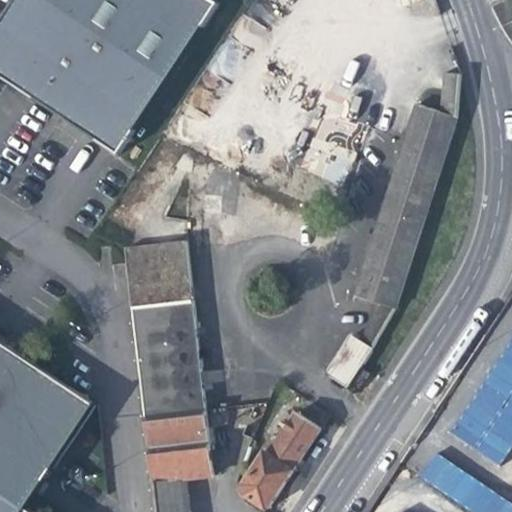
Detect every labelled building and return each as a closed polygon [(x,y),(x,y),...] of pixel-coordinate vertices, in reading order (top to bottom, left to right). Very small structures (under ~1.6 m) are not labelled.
[(222,3),(218,0),(15,0),(0,23),(0,75),(22,89),(102,141),(122,154),(222,3)] [(440,112),(456,116),(458,97),(442,95),(440,112)] [(356,296),(382,304),(395,307),(456,116),(440,112),(418,105),(406,142),(375,236),(356,296)] [(300,167),(341,186),(357,152),(316,133),(300,167)] [(213,476),(205,412),(205,407),(185,242),(127,249),(126,251),(145,414),(156,511),(188,511),(185,479),(213,476)] [(382,304),(360,342),(372,350),(395,307),(382,304)] [(0,511),(48,511),(29,500),(95,395),(0,331),(0,511)] [(347,389),(372,350),(360,342),(351,336),(325,375),(347,389)] [(503,466),(511,450),(511,337),(452,435),(503,466)] [(276,443),(286,449),(278,460),(265,452),(244,485),(245,496),(268,510),(321,429),(296,414),(276,443)] [(511,511),(511,504),(436,452),(419,476),(471,511),(511,511)]
